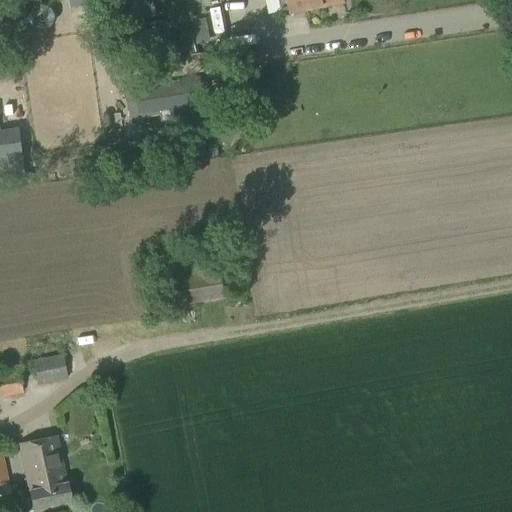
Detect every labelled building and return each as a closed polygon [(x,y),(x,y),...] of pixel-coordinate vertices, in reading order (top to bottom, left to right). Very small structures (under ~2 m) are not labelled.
[(0,0),(0,20),(28,16),(25,0),(0,0)] [(153,0),(128,0),(129,7),(128,7),(130,21),(157,17),(154,4),(153,0)] [(305,13),(347,5),(345,0),(279,0),(281,12),(290,10),(292,16),(305,13)] [(88,16),(88,17),(88,18),(89,19),(89,20),(89,21),(90,22),(90,23),(91,23),(91,24),(92,24),(92,25),(93,25),(93,26),(94,26),(95,26),(95,27),(96,27),(97,27),(98,27),(99,27),(100,27),(101,27),(102,27),(103,27),(104,27),(104,26),(105,26),(106,26),(106,25),(107,25),(107,24),(108,24),(108,23),(109,23),(109,22),(110,21),(110,20),(110,19),(111,18),(111,17),(111,16),(111,15),(111,14),(110,14),(110,13),(110,12),(109,11),(109,10),(108,9),(107,8),(106,7),(105,7),(105,6),(104,6),(103,6),(103,5),(102,5),(101,5),(100,5),(99,5),(98,5),(97,5),(96,5),(96,6),(95,6),(94,6),(94,7),(93,7),(92,8),(91,9),(91,10),(90,10),(90,11),(89,12),(89,13),(89,14),(88,14),(88,15),(88,16)] [(31,19),(31,20),(31,21),(31,22),(31,23),(31,24),(32,24),(32,25),(33,26),(33,27),(34,28),(34,29),(35,29),(36,30),(37,30),(38,31),(39,31),(39,32),(40,32),(41,32),(42,32),(43,32),(44,32),(45,32),(46,32),(47,32),(48,32),(48,31),(49,31),(50,30),(51,30),(52,29),(52,28),(53,28),(54,27),(54,26),(55,25),(55,24),(56,23),(56,22),(56,21),(56,20),(56,19),(56,18),(56,17),(56,16),(55,15),(55,14),(54,13),(54,12),(53,11),(52,11),(52,10),(51,10),(51,9),(50,9),(49,8),(48,8),(47,8),(47,7),(46,7),(45,7),(44,7),(43,7),(42,7),(41,7),(40,7),(40,8),(39,8),(38,8),(37,9),(36,9),(36,10),(35,10),(35,11),(34,11),(33,12),(33,13),(32,14),(32,15),(31,16),(31,17),(31,18),(31,19)] [(209,30),(195,33),(197,45),(211,42),(209,30)] [(194,40),(182,42),(185,55),(196,53),(194,40)] [(205,107),(200,77),(126,89),(129,105),(141,103),(143,117),(205,107)] [(0,163),(22,161),(18,130),(0,132),(0,163)] [(122,131),(108,133),(109,145),(123,143),(122,131)] [(220,263),(219,259),(170,267),(173,280),(177,306),(226,299),(225,295),(239,293),(235,267),(233,268),(232,261),(220,263)] [(38,385),(66,379),(61,355),(33,361),(38,385)] [(0,397),(22,394),(19,373),(0,376),(0,397)] [(33,510),(70,502),(56,438),(20,445),(33,510)]
